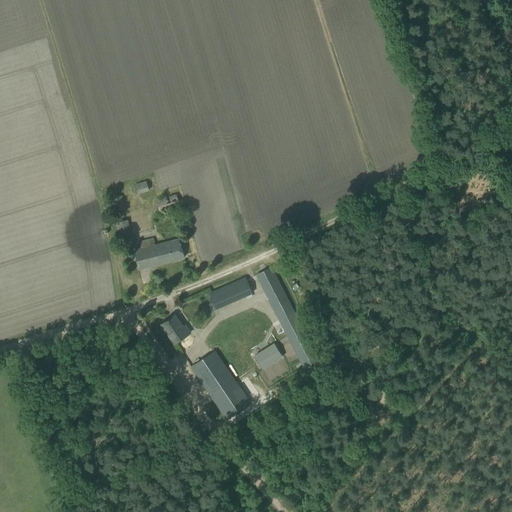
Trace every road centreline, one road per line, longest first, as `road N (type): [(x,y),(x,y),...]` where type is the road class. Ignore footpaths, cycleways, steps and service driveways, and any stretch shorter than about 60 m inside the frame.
road 1 (track): [(130,316),(279,511)]
road 2 (residential): [(177,294),(378,201)]
road 3 (unclassified): [(0,356),(177,294)]
road 4 (track): [(378,201),(511,154)]
